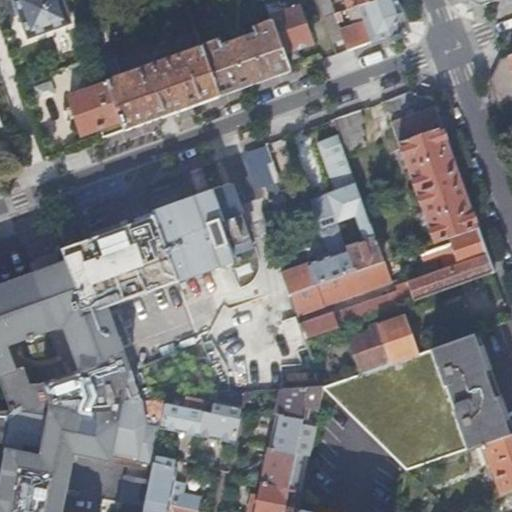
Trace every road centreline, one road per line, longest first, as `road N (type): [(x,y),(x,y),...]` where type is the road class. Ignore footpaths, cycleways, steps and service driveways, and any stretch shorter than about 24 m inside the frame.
road 1 (residential): [(446,48),(0,209)]
road 2 (residential): [(446,48),(511,229)]
